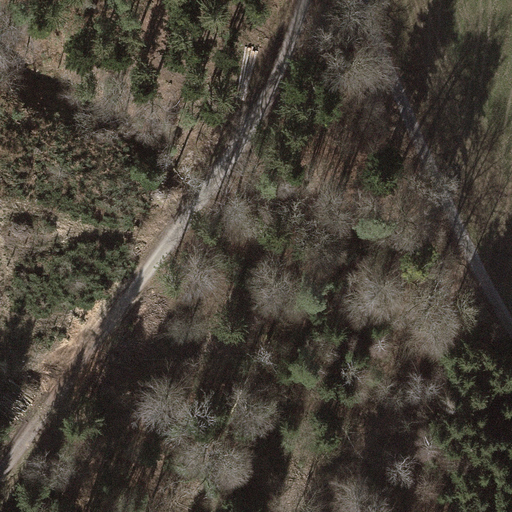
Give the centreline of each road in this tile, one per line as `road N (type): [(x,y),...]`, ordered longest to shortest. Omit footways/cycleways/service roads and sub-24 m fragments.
road 1 (track): [(0,475),(125,310),(313,0)]
road 2 (track): [(365,0),(437,197),(511,335)]
